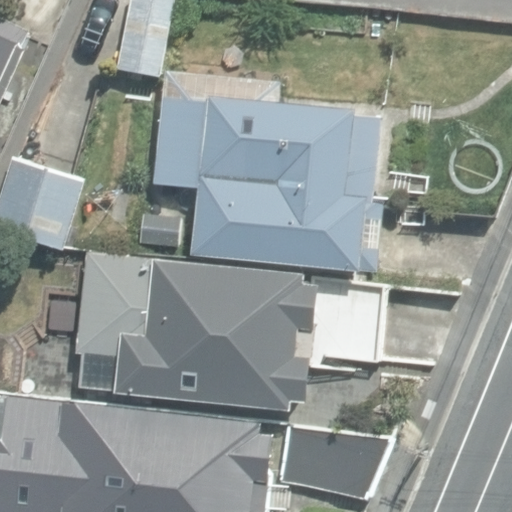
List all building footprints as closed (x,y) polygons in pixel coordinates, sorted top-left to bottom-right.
[(137,0),(125,68),(167,76),(180,0),(137,0)] [(0,114),(38,30),(0,12),(0,114)] [(200,252),(373,269),(389,115),(172,93),(163,182),(206,187),(200,252)] [(0,216),(0,224),(71,248),(94,180),(21,158),(0,216)] [(148,214),(146,240),(183,243),(185,217),(148,214)] [(382,360),(390,285),(91,251),(79,352),(87,352),(83,385),(300,409),(301,398),(314,400),(319,353),(382,360)] [(0,511),(261,511),(271,419),(10,393),(4,449),(0,448),(0,511)] [(281,481),(378,496),(403,437),(291,419),(281,481)]
